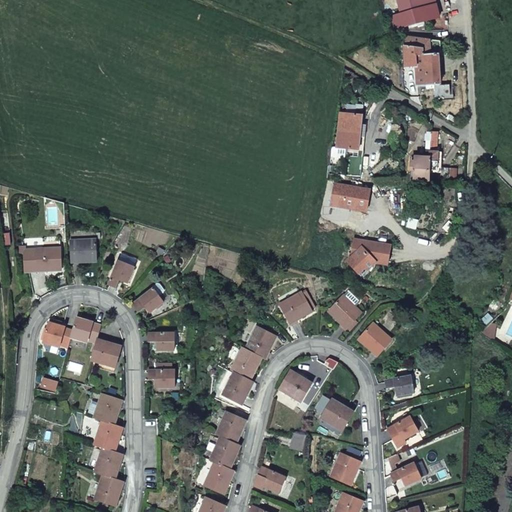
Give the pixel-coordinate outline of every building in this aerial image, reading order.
[(434,0),(396,0),(399,13),(435,3),(434,0)] [(435,3),(399,13),(403,27),(439,18),(435,3)] [(399,13),(385,16),(389,31),(403,27),(399,13)] [(436,41),(402,35),(405,67),(417,66),(418,86),(432,85),(434,101),(451,100),(449,84),(440,85),(436,41)] [(362,116),(340,113),(337,148),(359,150),(362,116)] [(414,181),(429,183),(430,170),(437,170),(438,151),(437,151),(438,131),(432,131),(430,157),(412,157),(411,169),(415,169),(414,181)] [(358,156),(348,155),(346,175),(360,177),(363,157),(358,156)] [(448,168),(441,168),(441,170),(440,180),(447,181),(448,168)] [(370,190),(334,184),(330,205),(366,212),(370,190)] [(80,259),(80,263),(89,263),(89,259),(97,259),(96,239),(87,239),(87,241),(71,241),(71,260),(80,259)] [(391,244),(356,240),(355,252),(345,261),(361,278),(375,264),(388,266),(391,244)] [(50,250),(36,250),(37,268),(46,268),(46,271),(55,270),(55,268),(62,268),(61,247),(50,248),(50,250)] [(37,268),(36,250),(27,250),(28,272),(37,271),(37,268)] [(120,255),(118,261),(134,267),(137,261),(120,255)] [(134,267),(118,261),(108,284),(117,288),(120,279),(128,283),(134,267)] [(152,287),(153,288),(159,296),(163,293),(164,290),(159,284),(156,284),(152,287)] [(153,288),(133,304),(138,311),(145,305),(150,312),(164,302),(159,296),(153,288)] [(302,291),(311,310),(315,308),(305,290),(302,291)] [(349,290),(344,295),(351,301),(350,302),(355,307),(360,301),(349,290)] [(297,317),(298,320),(306,316),(304,313),(311,310),(302,291),(294,296),(294,298),(280,305),(289,321),(297,317)] [(333,317),(340,323),(343,320),(349,326),(362,313),(355,307),(350,302),(351,301),(344,295),(330,309),(336,314),(333,317)] [(77,317),(74,330),(71,338),(87,343),(88,342),(96,344),(97,341),(98,338),(102,326),(77,317)] [(343,320),(340,323),(346,329),(349,326),(343,320)] [(493,325),(490,321),(478,331),(488,338),(492,333),(493,325)] [(71,338),(74,330),(66,327),(49,322),(43,343),(52,345),(52,344),(69,349),(71,338)] [(373,348),(386,334),(380,329),(380,328),(373,322),(361,337),(367,343),(366,344),(372,350),(373,348)] [(254,334),(247,350),(260,357),(263,358),(267,349),(270,351),(274,343),(271,342),(275,335),(257,326),(253,333),(254,334)] [(158,351),(175,350),(175,333),(148,333),(148,341),(158,342),(158,351)] [(393,340),(386,334),(373,348),(380,354),(393,340)] [(97,341),(96,344),(92,359),(108,364),(108,366),(115,368),(121,349),(114,346),(115,343),(105,340),(104,343),(97,341)] [(232,371),(234,371),(249,379),(252,371),(256,373),(260,365),(257,363),(260,357),(247,350),(242,347),(238,355),(240,356),(232,371)] [(149,359),(149,370),(149,379),(158,379),(158,388),(175,387),(175,370),(171,370),(155,370),(155,364),(155,359),(149,359)] [(224,395),(240,403),(244,395),(247,397),(251,390),(248,388),(252,381),(249,379),(234,371),(230,379),(231,380),(224,395)] [(303,381),(305,378),(298,373),(297,376),(289,372),(279,390),(286,394),(288,392),(302,400),(311,385),(303,381)] [(398,396),(414,393),(411,376),(387,380),(388,388),(396,387),(398,396)] [(103,421),(112,423),(114,416),(118,417),(120,409),(117,408),(120,400),(103,394),(98,409),(96,408),(93,417),(103,421)] [(345,410),(347,407),(340,402),(338,405),(331,401),(321,418),(328,423),(329,421),(343,430),(352,414),(345,410)] [(241,436),(244,428),(241,427),(244,419),(227,412),(221,426),(220,425),(216,434),(222,437),(234,442),(238,435),(241,436)] [(419,431),(410,416),(388,429),(399,447),(407,443),(405,439),(419,431)] [(121,426),(112,423),(103,421),(98,437),(96,436),(94,445),(104,448),(113,451),(116,442),(119,443),(121,436),(118,435),(121,426)] [(292,440),(306,443),(307,436),(294,433),(292,440)] [(234,442),(222,437),(215,452),(214,451),(210,460),(216,462),(228,468),(231,461),(234,462),(238,454),(235,453),(239,444),(234,442)] [(304,451),(306,443),(292,440),(290,448),(304,451)] [(113,451),(104,448),(99,463),(97,463),(94,472),(104,475),(113,478),(116,470),(118,471),(121,463),(118,462),(121,453),(113,451)] [(355,478),(358,470),(355,469),(359,461),(342,453),(336,468),(334,467),(331,476),(349,484),(352,477),(355,478)] [(391,465),(400,461),(397,453),(389,457),(391,465)] [(266,459),(254,486),(262,489),(263,487),(279,493),(285,477),(267,469),(270,460),(266,459)] [(422,461),(416,464),(422,477),(428,474),(422,461)] [(228,468),(216,462),(209,478),(207,477),(203,485),(222,493),(225,486),(228,487),(232,479),(228,477),(232,469),(228,468)] [(422,477),(416,464),(415,463),(392,474),(395,482),(403,478),(406,486),(422,479),(422,477)] [(113,478),(104,475),(99,491),(98,490),(95,499),(114,506),(117,498),(119,498),(122,490),(119,489),(122,481),(113,478)] [(358,508),(361,500),(345,493),(338,508),(337,508),(334,511),(360,511),(361,510),(358,508)] [(265,511),(257,508),(261,499),(257,497),(250,511),(265,511)] [(220,511),(224,505),(207,498),(201,511),(199,511),(198,511),(220,511)]
